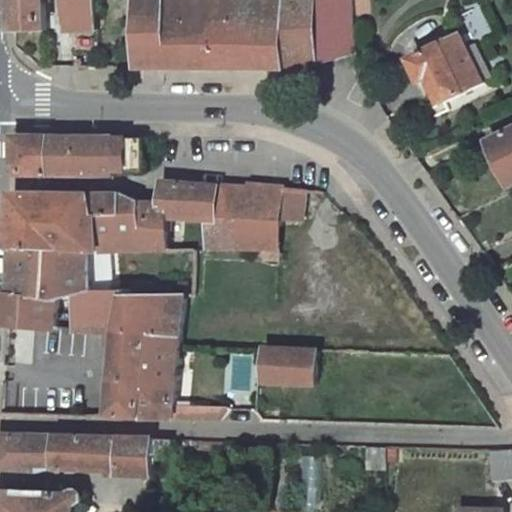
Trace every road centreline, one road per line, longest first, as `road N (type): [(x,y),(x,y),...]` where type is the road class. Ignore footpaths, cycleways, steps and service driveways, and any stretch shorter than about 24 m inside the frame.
road 1 (residential): [(511,434),(0,419)]
road 2 (secondary): [(361,159),(301,117),(0,100)]
road 3 (residential): [(361,159),(339,176),(181,167),(142,181),(0,183)]
road 4 (secondary): [(511,379),(393,195),(361,159)]
